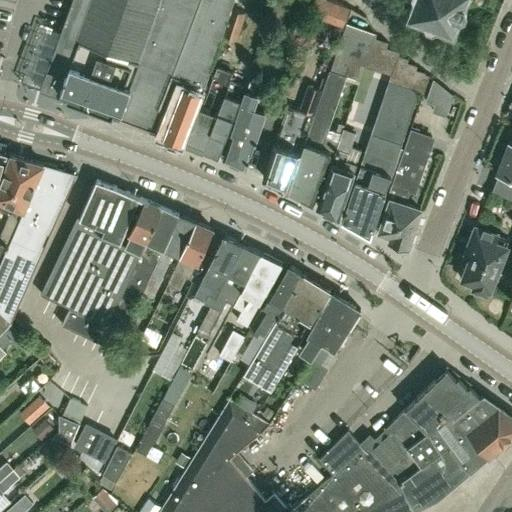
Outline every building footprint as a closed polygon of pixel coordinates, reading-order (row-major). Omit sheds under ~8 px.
[(40,89),(59,96),(182,140),(197,103),(201,92),(184,85),(186,79),(204,85),(211,64),(222,33),(231,7),(233,0),(72,0),(62,30),(61,31),(41,87),(40,89)] [(246,12),(231,7),(222,33),(237,38),(246,12)] [(362,63),(364,64),(373,37),(375,32),(359,27),(345,22),(329,69),(347,75),(357,78),(362,63)] [(388,41),(373,37),(364,64),(378,69),(386,46),(388,41)] [(399,51),(386,46),(378,69),(391,73),(391,74),(398,54),(399,51)] [(391,73),(389,80),(399,84),(407,62),(408,58),(398,54),(391,74),(391,73)] [(407,62),(399,84),(409,87),(415,68),(417,65),(407,62)] [(199,108),(186,142),(203,149),(217,112),(227,87),(229,79),(232,72),(218,66),(208,90),(216,93),(209,111),(199,108)] [(409,87),(419,90),(423,92),(429,75),(425,73),(425,72),(415,68),(409,87)] [(328,129),(347,75),(329,69),(322,89),(288,189),(313,202),(331,150),(334,151),(340,132),(328,129)] [(435,103),(441,84),(433,78),(425,100),(434,103),(435,103)] [(227,87),(217,112),(203,149),(219,155),(240,99),(237,98),(242,83),(229,79),(227,87)] [(248,80),(245,89),(258,94),(262,84),(248,80)] [(389,80),(341,218),(370,234),(386,189),(401,143),(419,90),(409,87),(399,84),(389,80)] [(279,184),(288,189),(322,89),(309,85),(308,85),(300,109),(288,105),(278,131),(274,142),(263,176),(279,183),(279,184)] [(254,107),(258,94),(245,89),(238,111),(239,111),(223,157),(245,167),(255,140),(256,140),(257,137),(256,136),(260,125),(270,128),(278,106),(267,102),(264,110),(254,107)] [(331,162),(317,204),(338,215),(355,169),(362,149),(351,146),(356,132),(343,128),(332,162),(331,162)] [(432,137),(410,130),(407,140),(392,183),(408,188),(413,190),(432,137)] [(511,137),(510,141),(509,141),(503,156),(499,158),(496,165),(498,169),(497,171),(511,176),(511,137)] [(16,214),(13,213),(9,214),(0,234),(0,243),(7,247),(0,262),(0,310),(11,321),(77,172),(10,153),(0,181),(0,207),(8,211),(11,204),(19,207),(16,214)] [(78,216),(41,293),(68,306),(61,323),(97,340),(105,323),(116,302),(120,294),(121,294),(140,252),(126,244),(126,243),(130,234),(129,233),(145,198),(142,197),(117,186),(97,179),(79,216),(78,216)] [(408,188),(392,183),(388,195),(391,196),(379,234),(390,237),(390,238),(395,239),(397,242),(401,243),(404,242),(408,243),(410,237),(412,235),(411,232),(416,220),(418,221),(420,215),(417,214),(420,208),(398,200),(399,195),(405,197),(408,188)] [(126,243),(126,244),(140,252),(146,240),(163,206),(145,198),(129,233),(130,234),(126,243)] [(140,252),(121,294),(138,302),(144,290),(150,277),(150,276),(163,248),(180,214),(163,206),(146,240),(140,252)] [(163,248),(150,276),(160,281),(172,253),(179,257),(196,221),(180,214),(163,248)] [(179,257),(167,283),(177,288),(183,275),(189,277),(196,261),(198,262),(213,228),(196,221),(179,257)] [(500,270),(510,243),(498,238),(499,235),(476,226),(466,250),(468,251),(465,259),(468,262),(466,268),(462,268),(460,274),(460,277),(468,280),(469,279),(475,281),(474,285),(486,290),(488,286),(490,287),(497,269),(500,270)] [(203,302),(210,305),(243,242),(225,233),(209,264),(210,265),(194,295),(204,300),(203,302)] [(234,304),(262,251),(243,242),(210,305),(220,310),(226,300),(234,304)] [(246,324),(265,291),(282,261),(262,251),(234,304),(242,308),(236,318),(246,324)] [(303,273),(289,265),(263,307),(269,311),(265,317),(264,316),(254,334),(263,339),(267,332),(303,273)] [(330,290),(303,273),(267,332),(295,349),(330,290)] [(313,356),(347,300),(333,291),(308,334),(310,335),(301,349),(313,356)] [(361,308),(360,308),(347,300),(313,356),(320,361),(330,346),(336,350),(361,308)] [(0,332),(11,321),(0,310),(0,332)] [(245,335),(233,328),(219,353),(231,359),(245,335)] [(295,349),(267,332),(263,339),(264,340),(250,364),(276,381),(295,349)] [(338,351),(336,350),(330,346),(320,361),(313,356),(299,378),(315,388),(338,351)] [(407,511),(439,496),(511,434),(511,414),(483,394),(482,392),(480,394),(470,384),(468,385),(458,375),(457,377),(447,367),(411,401),(374,437),(370,433),(360,443),(348,429),(320,459),(331,470),(288,507),(283,511),(407,511)] [(69,396),(62,411),(63,414),(79,421),(86,403),(69,396)] [(283,511),(288,507),(274,492),(265,499),(246,476),(229,455),(236,450),(245,442),(270,423),(259,417),(228,397),(157,511),(283,511)] [(173,405),(162,399),(150,421),(161,427),(173,405)] [(37,426),(45,435),(54,427),(46,418),(37,426)] [(117,438),(86,423),(75,445),(105,461),(117,438)] [(102,475),(116,482),(132,451),(117,444),(102,475)] [(65,452),(56,460),(64,469),(73,461),(65,452)] [(0,466),(0,479),(13,468),(6,461),(0,466)] [(13,468),(0,479),(0,493),(20,476),(13,468)] [(92,497),(104,511),(108,511),(119,502),(102,488),(92,497)] [(0,511),(12,511),(27,499),(20,492),(0,510),(0,511)] [(156,511),(160,506),(148,498),(138,511),(156,511)]
